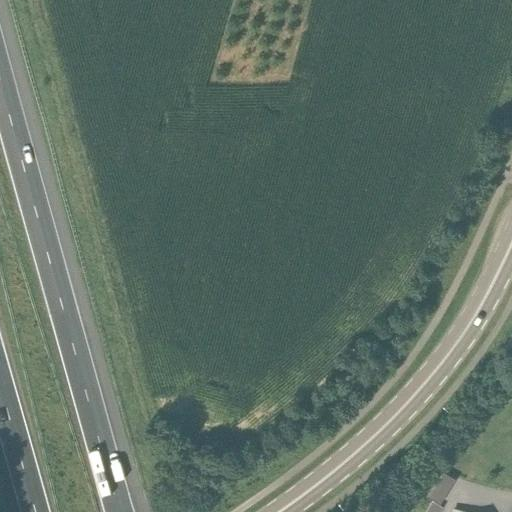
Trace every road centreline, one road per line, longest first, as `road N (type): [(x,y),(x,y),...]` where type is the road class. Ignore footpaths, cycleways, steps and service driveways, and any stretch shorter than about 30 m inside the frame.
road 1 (motorway): [(119,511),(0,76)]
road 2 (secondary): [(276,511),(352,454),(441,364),(511,240)]
road 3 (motorway): [(0,386),(34,511)]
